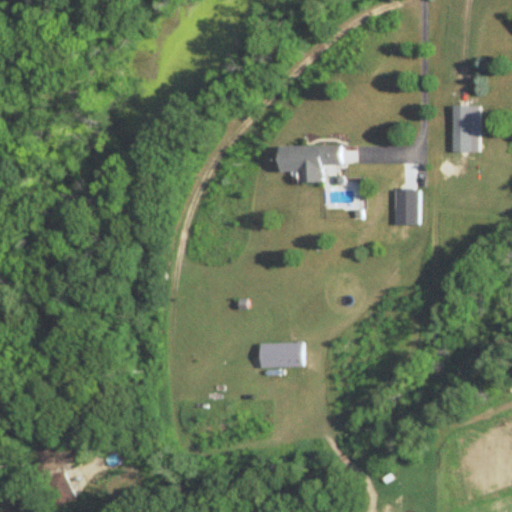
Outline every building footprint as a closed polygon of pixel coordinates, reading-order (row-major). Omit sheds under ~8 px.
[(455,129),(472,129),(472,106),(455,106),(455,129)] [(282,145),(282,171),(298,171),(298,181),(324,181),(324,165),(342,165),(342,145),(282,145)] [(303,343),(278,343),(278,367),(303,367),(303,343)] [(35,453),(44,476),(82,460),(73,437),(35,453)] [(52,479),(62,511),(81,506),(70,473),(52,479)]
